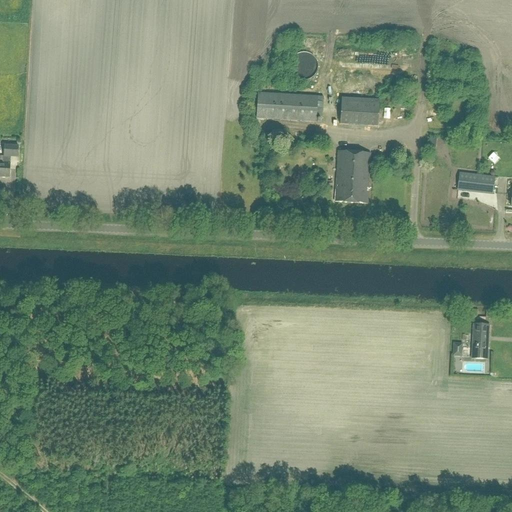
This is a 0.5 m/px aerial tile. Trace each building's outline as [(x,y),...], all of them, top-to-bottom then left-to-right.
[(323,98),(258,94),(257,119),(315,123),(316,118),(322,118),(323,98)] [(379,100),(341,98),(340,124),(377,127),(379,100)] [(17,147),(3,147),(3,164),(0,163),(0,177),(9,178),(9,164),(9,158),(16,158),(17,147)] [(370,154),(337,152),(334,202),(367,204),(370,154)] [(460,174),(458,191),(479,194),(481,176),(460,174)] [(473,324),(471,359),(487,359),(488,325),(473,324)] [(462,344),(453,343),(452,357),(461,357),(462,344)]
